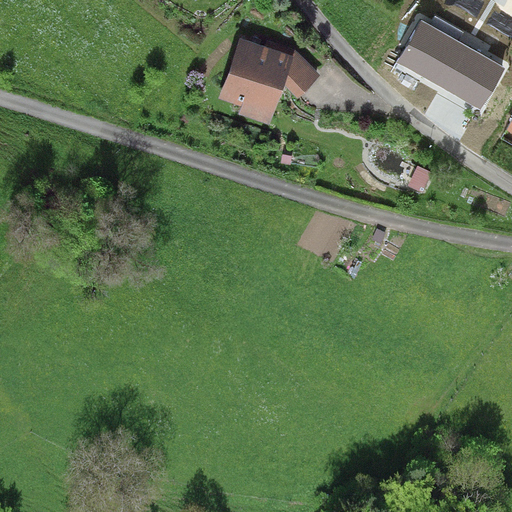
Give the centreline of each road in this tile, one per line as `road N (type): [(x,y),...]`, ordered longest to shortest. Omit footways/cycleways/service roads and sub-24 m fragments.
road 1 (track): [(511,245),(330,206),(0,99)]
road 2 (residential): [(303,0),(388,97),(511,191)]
